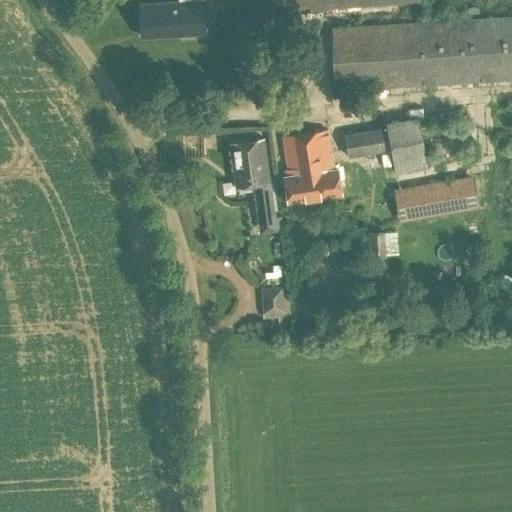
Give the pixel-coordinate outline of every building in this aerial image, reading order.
[(157,34),(207,32),(206,0),(193,0),(156,1),(157,34)] [(279,0),(280,12),(330,9),(421,2),(421,0),(279,0)] [(511,14),(510,15),(510,6),(498,7),(499,15),(422,20),(331,26),(332,27),(319,27),(321,52),(333,51),(336,90),(511,78),(511,14)] [(511,98),(503,99),(507,219),(511,218),(511,98)] [(387,126),(344,133),(348,156),(391,148),(387,126)] [(333,168),(327,128),(326,127),(282,133),(288,174),(284,175),(288,201),(340,193),(341,197),(355,195),(351,165),(333,168)] [(257,214),(275,211),(265,137),(228,142),(235,187),(252,184),(257,214)] [(460,161),(395,173),(398,189),(401,189),(406,216),(468,205),(460,161)] [(384,231),(384,230),(368,231),(372,277),(389,275),(387,256),(386,256),(386,254),(399,253),(397,231),(384,231)] [(263,286),(261,286),(263,318),(278,317),(279,326),(291,326),(288,285),(263,286)]
